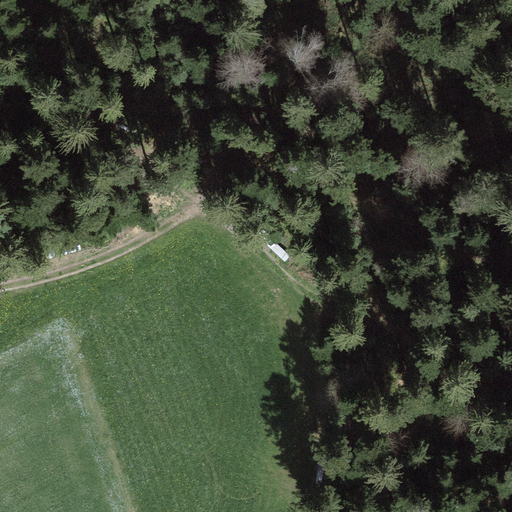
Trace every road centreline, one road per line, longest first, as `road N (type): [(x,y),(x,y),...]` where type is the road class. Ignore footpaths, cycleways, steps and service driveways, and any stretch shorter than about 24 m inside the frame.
road 1 (track): [(45,0),(91,64),(163,232)]
road 2 (track): [(0,277),(163,232)]
